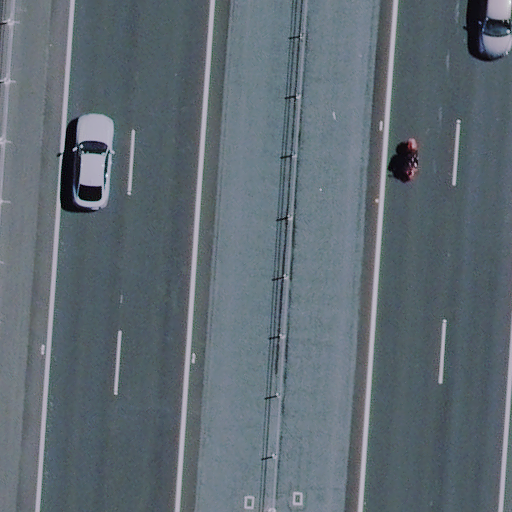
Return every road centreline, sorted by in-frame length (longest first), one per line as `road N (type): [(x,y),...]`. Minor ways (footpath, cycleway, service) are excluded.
road 1 (motorway): [(467,0),(431,511)]
road 2 (motorway): [(105,511),(140,0)]
